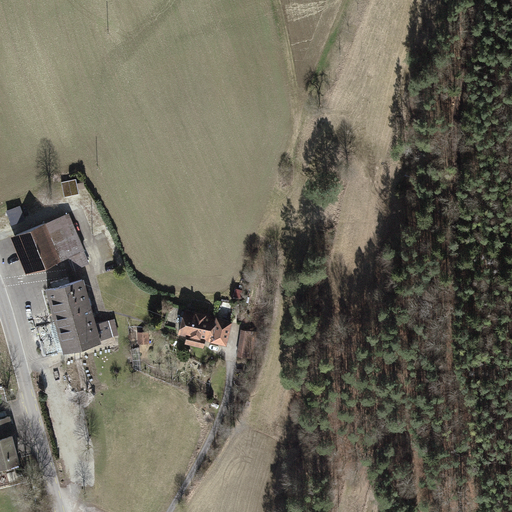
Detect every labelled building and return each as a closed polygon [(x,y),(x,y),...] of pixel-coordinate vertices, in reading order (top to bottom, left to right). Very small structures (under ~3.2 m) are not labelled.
[(77,178),(63,181),(66,194),(79,191),(77,178)] [(25,216),(20,205),(9,210),(14,221),(25,216)] [(70,214),(15,236),(29,270),(71,253),(76,266),(89,261),(70,214)] [(85,278),(51,288),(67,346),(116,333),(113,320),(97,324),(85,278)] [(234,320),(186,309),(181,331),(191,333),(189,341),(206,344),(207,337),(229,342),(234,320)] [(257,330),(243,328),(240,352),(254,354),(257,330)] [(140,333),(141,343),(152,342),(151,332),(140,333)] [(0,467),(19,462),(13,441),(16,440),(9,416),(0,418),(0,467)]
